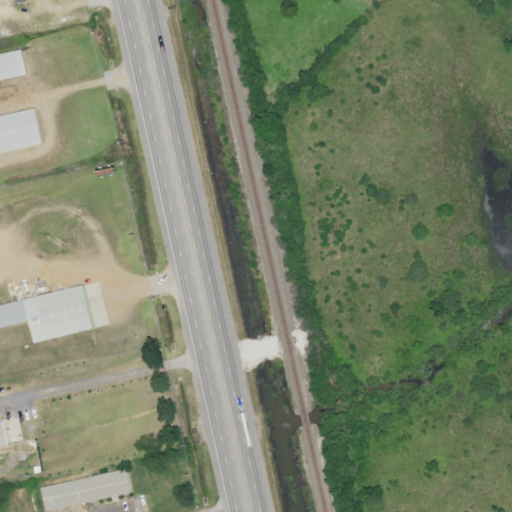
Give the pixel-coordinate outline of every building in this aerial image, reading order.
[(0,81),(0,55),(22,51),(29,75),(0,81)] [(0,153),(0,117),(34,110),(44,144),(0,153)] [(37,343),(25,300),(82,286),(94,329),(37,343)] [(0,449),(0,423),(6,422),(12,447),(0,449)] [(55,511),(47,511),(41,489),(129,471),(134,494),(63,510),(55,511)]
